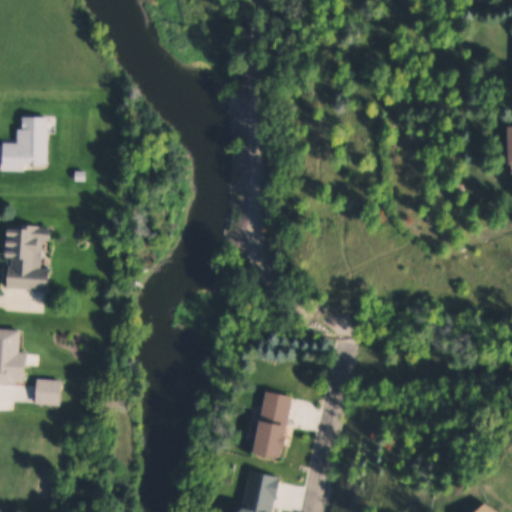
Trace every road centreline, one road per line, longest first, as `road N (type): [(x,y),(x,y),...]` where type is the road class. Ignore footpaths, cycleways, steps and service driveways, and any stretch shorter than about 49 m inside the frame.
road 1 (track): [(347,345),(279,296),(250,257),(242,213),(244,0)]
road 2 (residential): [(313,511),(347,345)]
